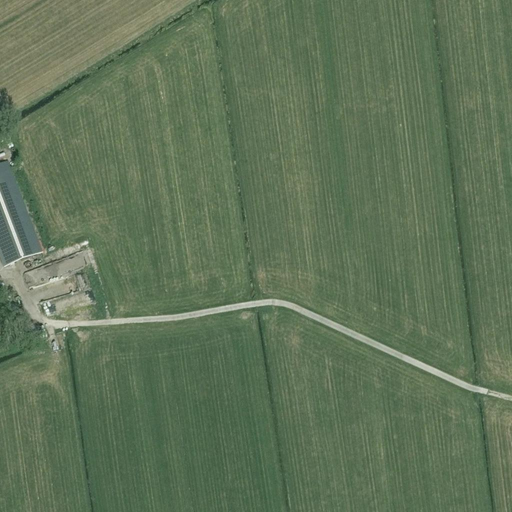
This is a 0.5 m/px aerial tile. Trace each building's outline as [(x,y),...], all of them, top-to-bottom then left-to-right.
[(0,174),(0,257),(4,268),(42,254),(10,170),(0,174)] [(84,250),(78,252),(81,263),(87,260),(84,250)] [(47,296),(91,283),(87,269),(76,272),(71,257),(36,267),(38,273),(32,275),(34,279),(41,277),(47,296)] [(97,297),(93,286),(57,298),(60,309),(97,297)] [(57,306),(56,297),(48,298),(49,307),(57,306)]
